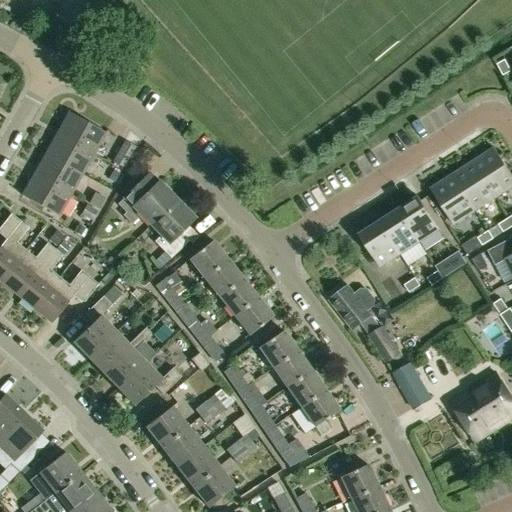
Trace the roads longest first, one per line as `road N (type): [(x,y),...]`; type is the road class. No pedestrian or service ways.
road 1 (residential): [(431,511),(368,390),(270,252)]
road 2 (residential): [(270,252),(149,125),(52,66)]
road 3 (residential): [(270,252),(471,121),(497,118),(511,132)]
road 4 (residential): [(0,335),(81,410),(162,511)]
